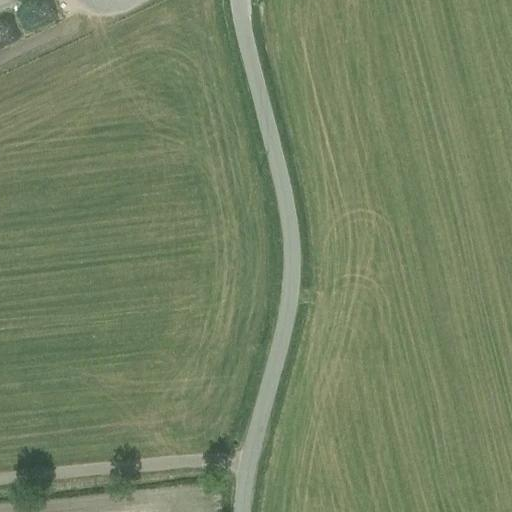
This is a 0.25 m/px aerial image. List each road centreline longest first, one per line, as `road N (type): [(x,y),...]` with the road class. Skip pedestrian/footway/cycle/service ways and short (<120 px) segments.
road 1 (unclassified): [(249,456),(292,273),(242,0)]
road 2 (unclassified): [(0,479),(249,456)]
